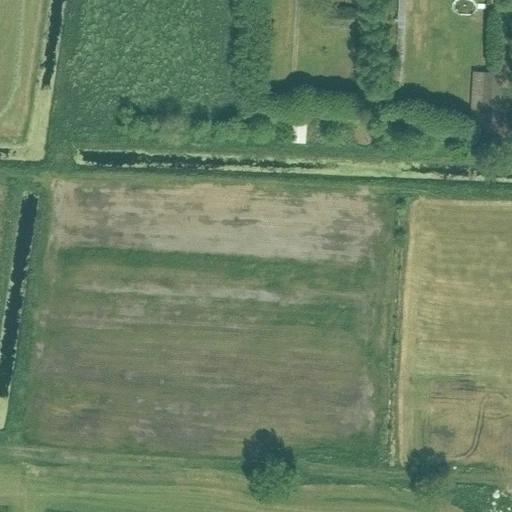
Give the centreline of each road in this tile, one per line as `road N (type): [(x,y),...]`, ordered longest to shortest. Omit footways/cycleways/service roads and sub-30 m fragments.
road 1 (track): [(511,479),(0,451)]
road 2 (track): [(511,192),(0,171)]
road 3 (track): [(11,452),(62,143)]
road 4 (track): [(387,186),(374,472)]
